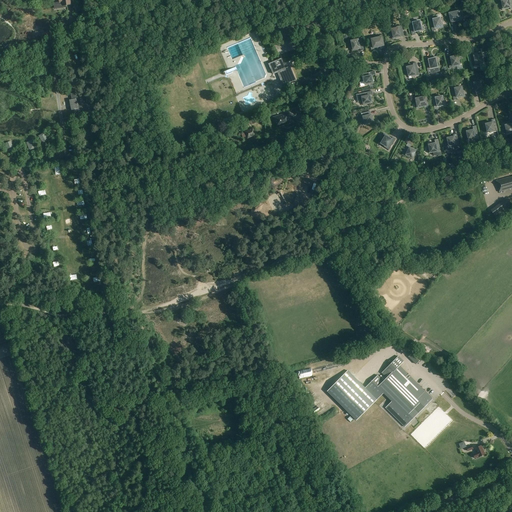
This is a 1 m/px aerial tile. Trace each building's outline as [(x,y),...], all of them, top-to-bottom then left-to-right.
[(511,9),(511,3),(511,0),(500,0),(502,5),(501,5),(502,10),(508,9),(508,8),(510,7),(510,10),(511,9)] [(456,11),(456,10),(449,12),(451,25),(455,24),(455,21),(456,21),(457,22),(463,21),(462,15),(460,16),(459,11),(456,11)] [(437,18),(437,17),(429,19),(432,31),(436,30),(435,28),(437,28),(437,29),(443,27),(442,22),(441,22),(440,18),(437,18)] [(417,22),(416,20),(409,22),(412,36),(416,35),(415,32),(417,31),(417,32),(423,31),(422,25),(421,26),(419,21),(417,22)] [(258,31),(256,25),(255,24),(254,25),(253,23),(246,26),(247,29),(244,31),(245,32),(246,36),(256,31),(261,41),(264,40),(261,34),(259,30),(258,31)] [(400,37),(404,36),(401,25),(394,27),(394,28),(391,29),(392,34),(391,34),(392,40),(399,38),(398,37),(400,37)] [(384,48),(381,35),(374,37),(369,38),(371,50),(378,48),(378,47),(380,47),(380,49),(384,48)] [(364,50),(361,37),(353,39),(354,40),(351,41),(352,46),(351,46),(352,51),(358,50),(358,49),(360,48),(360,51),(364,50)] [(482,58),(481,53),(475,54),(475,55),(473,56),(473,53),(469,54),(472,67),(480,65),(479,64),(482,63),(481,58),(482,58)] [(459,60),(458,54),(452,56),(452,57),(451,57),(450,55),(446,56),(449,68),(457,67),(457,65),(459,65),(458,60),(459,60)] [(437,67),(436,62),(437,62),(436,57),(430,58),(430,59),(428,59),(428,57),(424,58),(428,74),(440,72),(438,67),(437,67)] [(285,68),(281,59),(269,64),(273,75),(277,73),(283,86),(296,81),(290,66),(285,68)] [(419,75),(416,62),(413,63),(413,66),(411,66),(411,65),(405,66),(406,72),(407,71),(408,76),(411,76),(412,77),(419,75)] [(371,78),(371,76),(375,75),(374,71),(361,74),(362,82),(364,81),(365,86),(374,83),(372,77),(371,78)] [(269,79),(263,81),(267,91),(273,89),(269,79)] [(477,82),(477,81),(470,82),(473,95),(476,94),(476,92),(478,92),(478,93),(484,91),(483,86),(481,86),(480,81),(477,82)] [(458,87),(458,86),(451,88),(454,100),(457,100),(457,97),(459,97),(459,98),(465,96),(464,91),(462,91),(461,87),(458,87)] [(242,92),(246,104),(254,101),(251,89),(242,92)] [(372,91),(357,94),(358,102),(362,101),(363,105),(368,104),(368,103),(372,102),(371,97),(370,97),(370,95),(373,95),(372,91)] [(83,114),(78,92),(70,94),(72,100),(69,100),(71,110),(74,110),(75,116),(83,114)] [(428,108),(425,95),(418,97),(418,98),(415,99),(416,103),(415,104),(416,109),(422,108),(422,107),(424,106),(425,108),(428,108)] [(439,97),(439,95),(431,97),(434,110),(438,109),(437,107),(439,106),(440,107),(446,106),(444,101),(443,101),(442,96),(439,97)] [(371,117),(371,115),(370,111),(361,114),(363,121),(364,121),(365,125),(370,123),(370,122),(374,121),(372,117),(371,117)] [(276,128),(292,124),(289,113),(273,118),(276,128)] [(492,122),(490,123),(490,121),(482,123),(483,125),(484,127),(485,127),(486,132),(490,131),(490,133),(498,131),(496,121),(495,119),(491,120),(492,122)] [(511,134),(511,121),(511,124),(510,124),(509,123),(502,125),(504,130),(506,129),(507,134),(510,134),(510,135),(511,134)] [(479,138),(476,126),(472,127),(473,130),(471,130),(471,129),(466,130),(467,134),(466,135),(467,140),(471,139),(471,140),(479,138)] [(249,137),(253,135),(253,134),(255,133),(252,128),(244,131),(247,136),(249,135),(249,137)] [(391,139),(390,138),(390,137),(384,133),(381,138),(383,139),(380,143),(383,145),(382,146),(389,150),(396,139),(392,137),(391,139)] [(452,137),(451,136),(447,137),(447,141),(446,141),(448,147),(452,146),(453,150),(460,148),(457,134),(453,134),(454,137),(452,137)] [(429,148),(428,148),(429,152),(429,153),(433,152),(434,156),(437,155),(438,156),(442,155),(438,139),(434,140),(435,143),(433,144),(433,143),(428,144),(429,148)] [(411,149),(409,148),(411,145),(408,143),(402,155),(409,158),(409,157),(413,159),(415,154),(414,153),(416,150),(412,148),(411,149)] [(311,165),(299,170),(301,174),(304,172),(305,174),(308,173),(307,171),(312,169),(311,165)] [(499,192),(511,188),(511,177),(510,178),(510,177),(496,181),(496,184),(498,184),(499,188),(498,189),(499,192)] [(288,204),(280,191),(276,194),(277,194),(273,196),(274,199),(277,206),(282,204),(283,206),(288,204)] [(496,217),(511,205),(507,199),(491,211),(496,217)] [(414,351),(409,357),(416,364),(422,358),(414,351)] [(403,361),(398,356),(382,373),(386,378),(383,381),(378,375),(367,386),(365,388),(348,371),(327,391),(356,420),(384,393),(392,401),(385,407),(405,427),(433,398),(400,365),(403,361)] [(431,412),(437,406),(433,402),(427,409),(431,412)] [(461,450),(467,447),(464,441),(459,444),(461,450)] [(479,457),(485,454),(481,445),(475,448),(477,452),(472,454),(474,458),(479,457)]
